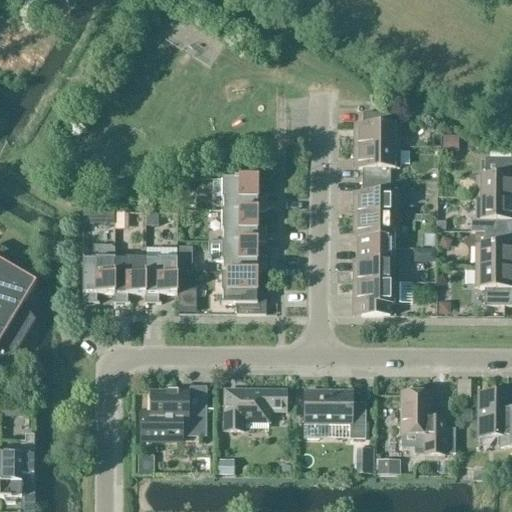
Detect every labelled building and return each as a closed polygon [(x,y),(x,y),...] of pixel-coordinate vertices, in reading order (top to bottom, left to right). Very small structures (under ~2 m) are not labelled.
[(380,101),(369,101),(369,112),(380,112),(380,101)] [(353,150),(399,151),(399,129),(390,129),(390,117),(363,116),(362,128),(358,128),(358,139),(354,139),(353,150)] [(457,140),(441,140),(441,160),(457,160),(457,140)] [(399,173),(399,151),(353,150),(353,161),(358,161),(358,172),(362,172),(362,184),(390,185),(390,173),(399,173)] [(511,202),(511,162),(484,162),(484,180),(476,180),(475,202),(511,202)] [(186,195),(186,183),(186,181),(177,180),(177,194),(186,195)] [(258,185),(258,183),(222,183),(222,215),(257,215),(257,216),(266,216),(266,202),(257,202),(257,185),(258,185)] [(390,197),(390,185),(362,184),(362,196),(358,196),(358,207),(353,207),(353,218),(398,219),(399,197),(390,197)] [(511,202),(475,202),(475,223),(471,223),(471,236),(484,236),(511,236),(511,224),(511,202)] [(257,232),(257,216),(257,215),(222,215),(221,244),(221,246),(257,246),(257,247),(266,247),(266,233),(257,232)] [(88,229),(94,223),(94,218),(83,218),(83,229),(88,229)] [(152,230),(158,224),(158,218),(146,218),(146,220),(146,230),(152,230)] [(398,219),(353,218),(353,229),(358,229),(357,240),(361,240),(361,252),(393,252),(393,241),(398,240),(398,219)] [(437,223),(437,232),(446,232),(446,223),(437,223)] [(511,248),(511,236),(484,236),(484,248),(475,248),(475,270),(511,270),(511,248)] [(442,250),(449,247),(451,243),(442,239),(437,248),(442,250)] [(221,246),(221,244),(208,244),(208,265),(221,265),(221,277),(257,277),(266,278),(266,264),(257,263),(257,247),(257,246),(221,246)] [(114,298),(114,263),(114,250),(112,250),(112,248),(92,249),(92,263),(83,262),(82,307),(96,307),(96,298),(113,298),(114,298)] [(0,375),(6,377),(36,326),(24,310),(37,289),(19,278),(26,265),(0,249),(0,375)] [(353,275),(352,286),(398,286),(398,264),(393,264),(393,252),(361,252),(361,264),(357,264),(357,275),(353,275)] [(424,265),(436,265),(437,253),(425,253),(424,265)] [(145,298),(145,263),(114,263),(114,298),(113,298),(113,307),(127,307),(127,298),(144,298),(145,298)] [(177,263),(157,263),(145,263),(145,298),(144,298),(144,308),(158,308),(158,299),(175,299),(177,299),(177,293),(177,276),(177,274),(177,269),(177,266),(177,263)] [(191,266),(177,266),(177,269),(177,274),(177,276),(190,276),(191,276),(191,266)] [(511,270),(475,270),(475,292),(484,292),(484,310),(511,310),(511,292),(511,270)] [(190,276),(177,276),(177,293),(190,293),(190,276)] [(257,294),(257,277),(221,277),(221,308),(235,308),(236,319),(266,319),(266,294),(257,294)] [(398,286),(353,286),(352,297),(357,297),(357,308),(361,308),(361,320),(389,320),(391,320),(391,308),(398,308),(398,286)] [(438,305),(438,317),(450,317),(450,309),(446,305),(438,305)] [(188,412),(188,395),(167,394),(167,398),(151,398),(151,418),(141,417),(141,444),(182,444),(182,439),(187,439),(187,440),(205,440),(205,412),(188,412)] [(285,395),(269,395),(225,395),(225,435),(244,435),(244,426),(269,426),(269,415),(285,415),(285,395)] [(305,395),(304,427),(350,428),(349,442),(364,442),(365,407),(351,407),(351,396),(305,395)] [(431,430),(432,396),(401,396),(401,439),(425,439),(425,458),(445,458),(445,430),(431,430)] [(511,452),(511,421),(511,397),(478,396),(478,441),(498,441),(498,452),(511,452)] [(2,404),(2,417),(13,417),(13,404),(2,404)] [(468,425),(469,412),(458,412),(457,425),(468,425)] [(34,439),(25,439),(25,446),(0,445),(0,501),(3,502),(6,506),(15,506),(18,502),(21,502),(22,479),(34,479),(34,439)] [(372,478),(372,454),(356,454),(356,478),(372,478)] [(154,478),(154,459),(138,458),(138,478),(154,478)] [(233,464),(217,464),(217,480),(233,480),(233,464)] [(396,479),(396,464),(378,464),(378,479),(396,479)] [(472,474),(472,484),(487,484),(487,474),(472,474)]
